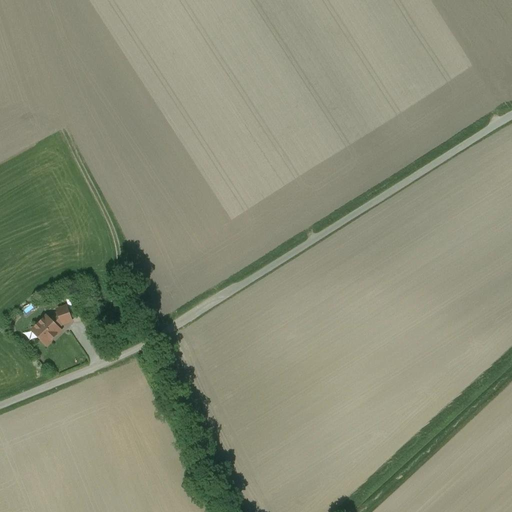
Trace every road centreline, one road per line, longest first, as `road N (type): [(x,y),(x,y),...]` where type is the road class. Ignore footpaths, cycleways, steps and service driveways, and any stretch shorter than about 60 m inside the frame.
road 1 (unclassified): [(0,407),(160,338),(511,115)]
road 2 (track): [(100,366),(121,273),(114,231),(62,132)]
